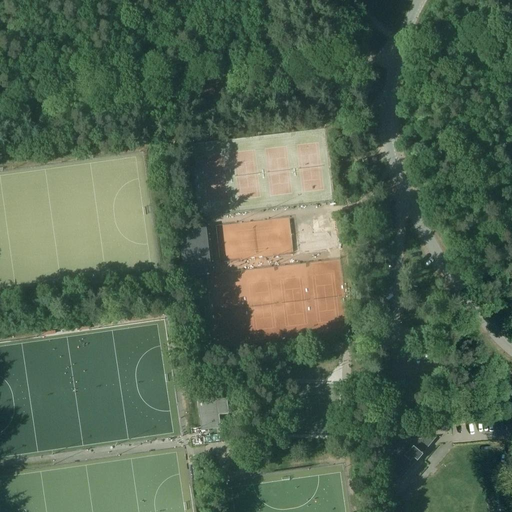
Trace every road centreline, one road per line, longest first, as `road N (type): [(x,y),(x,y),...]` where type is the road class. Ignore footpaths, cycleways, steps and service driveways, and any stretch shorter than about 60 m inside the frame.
road 1 (unclassified): [(511,348),(443,264),(393,163),(389,87),(420,0)]
road 2 (track): [(281,67),(511,35)]
